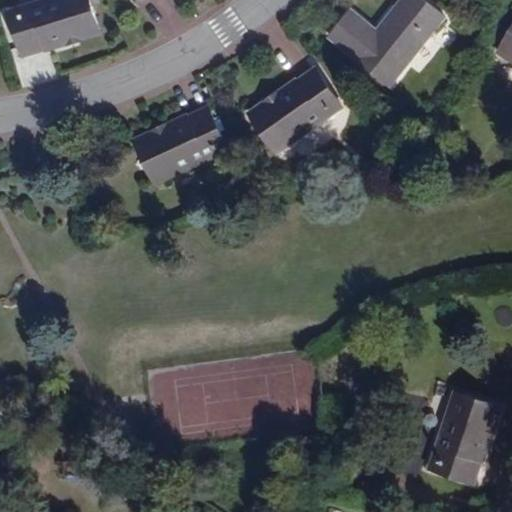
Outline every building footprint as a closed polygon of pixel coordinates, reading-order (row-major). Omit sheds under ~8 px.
[(43,0),(10,11),(23,52),(100,29),(92,5),(96,4),(94,0),(43,0)] [(390,87),(445,17),(423,0),(402,0),(376,34),(352,14),(331,40),(390,87)] [(511,61),(511,31),(498,52),(511,61)] [(343,109),(316,70),(251,116),(266,138),(260,142),(272,159),(343,109)] [(229,150),(210,109),(138,144),(158,184),(229,150)] [(63,170),(59,153),(46,155),(50,173),(63,170)] [(498,410),(456,395),(430,471),(472,485),(498,410)]
